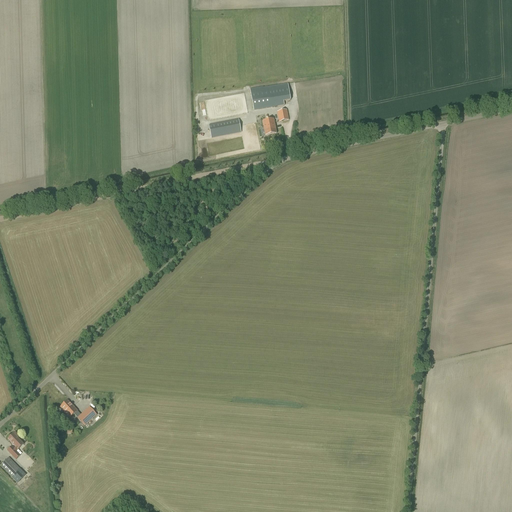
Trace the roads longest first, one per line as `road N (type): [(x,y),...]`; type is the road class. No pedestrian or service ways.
road 1 (unclassified): [(408,511),(443,123)]
road 2 (unclassified): [(0,425),(282,160)]
road 3 (track): [(0,219),(264,162)]
road 4 (unclassified): [(282,160),(443,123)]
road 5 (track): [(349,144),(344,0)]
